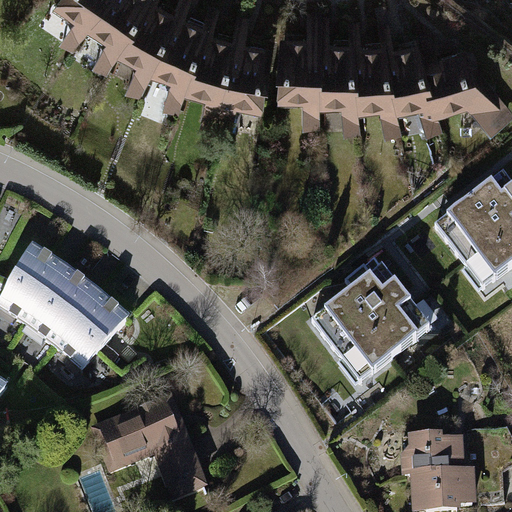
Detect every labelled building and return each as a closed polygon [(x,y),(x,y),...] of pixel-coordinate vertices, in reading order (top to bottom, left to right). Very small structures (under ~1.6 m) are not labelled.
[(55,0),(48,10),(69,26),(57,45),(69,54),(84,35),(102,48),(89,71),(103,78),(113,60),(133,70),(122,96),(136,101),(147,78),(167,88),(158,113),(175,117),(181,98),(202,105),(197,130),(227,135),(233,114),(262,118),(262,97),(268,98),(269,51),(242,46),(246,20),(234,17),(228,43),(209,38),(216,10),(205,7),(199,28),(182,21),(188,0),(175,0),(170,12),(156,2),(156,0),(55,0)] [(304,41),(276,40),(275,107),(300,108),(299,133),(317,133),(317,112),(339,113),(341,139),(357,137),(355,117),(377,116),(382,142),(399,138),(395,118),(416,115),(423,140),(439,133),(435,122),(464,111),(488,140),(511,119),(511,118),(468,67),(464,52),(423,63),(417,46),(392,50),(386,24),(374,25),(377,44),(358,46),(355,23),(343,24),(345,42),(319,42),(317,14),(303,13),(304,41)] [(511,186),(503,175),(435,227),(482,288),(511,265),(511,186)] [(35,245),(0,301),(0,308),(87,369),(128,317),(35,245)] [(351,291),(311,321),(359,382),(427,330),(374,261),(345,284),(351,291)] [(0,398),(8,384),(0,379),(0,398)] [(171,396),(95,425),(112,469),(152,453),(170,500),(206,486),(171,396)] [(440,436),(407,437),(408,451),(401,459),(402,476),(412,476),(414,511),(473,508),(471,471),(464,471),(463,440),(441,441),(440,436)]
